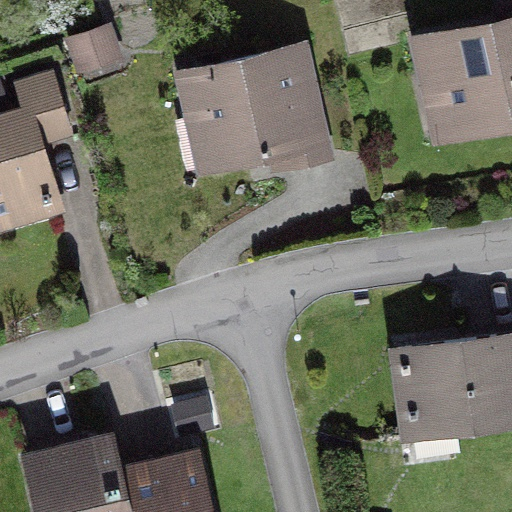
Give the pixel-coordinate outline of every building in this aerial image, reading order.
[(457,128),(511,116),(511,19),(419,39),(428,80),(445,77),(457,128)] [(114,49),(105,25),(71,36),(79,61),(114,49)] [(289,159),(330,149),(304,43),(178,71),(186,108),(187,113),(209,108),(221,159),(286,145),(289,159)] [(0,220),(55,203),(35,138),(68,128),(50,71),(18,81),(26,109),(0,116),(0,220)] [(511,330),(397,346),(408,431),(511,417),(511,330)] [(107,435),(125,511),(209,511),(194,450),(117,468),(109,434),(107,435)] [(125,511),(107,435),(28,454),(42,511),(125,511)]
